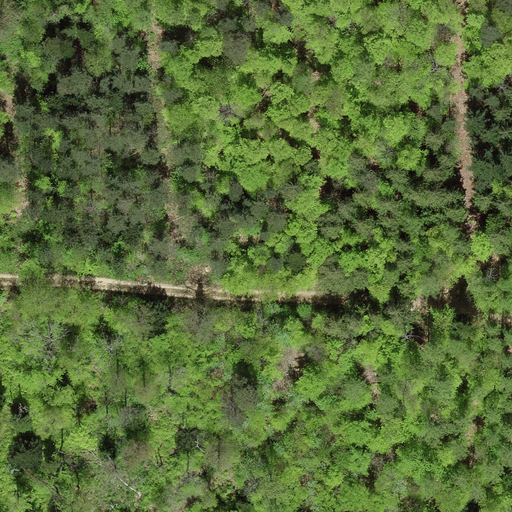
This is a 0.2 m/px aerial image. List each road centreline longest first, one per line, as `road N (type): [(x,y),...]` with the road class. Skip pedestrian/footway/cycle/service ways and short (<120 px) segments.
road 1 (track): [(511,318),(0,282)]
road 2 (track): [(427,309),(180,511)]
